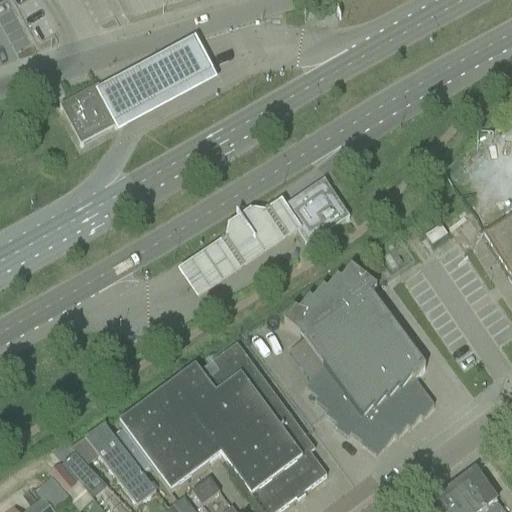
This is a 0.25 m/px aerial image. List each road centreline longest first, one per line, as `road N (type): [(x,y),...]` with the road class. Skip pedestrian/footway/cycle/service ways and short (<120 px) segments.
road 1 (primary): [(0,334),(511,36)]
road 2 (primary): [(463,0),(0,259)]
road 3 (unclassified): [(284,0),(0,90)]
road 4 (residential): [(379,511),(511,412)]
